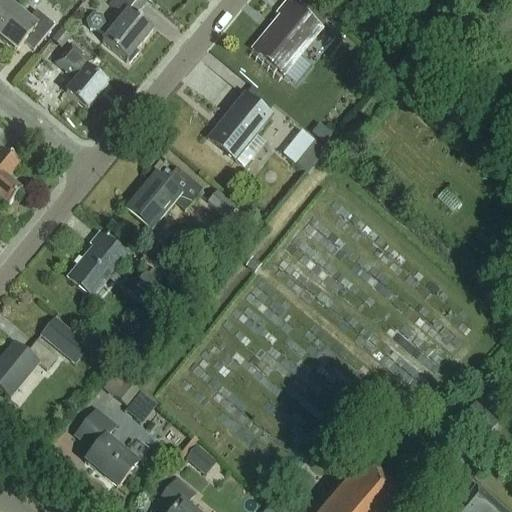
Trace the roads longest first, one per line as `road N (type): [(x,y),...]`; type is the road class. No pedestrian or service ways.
road 1 (residential): [(97,174),(236,0)]
road 2 (residential): [(0,287),(97,174)]
road 3 (residential): [(97,174),(0,95)]
